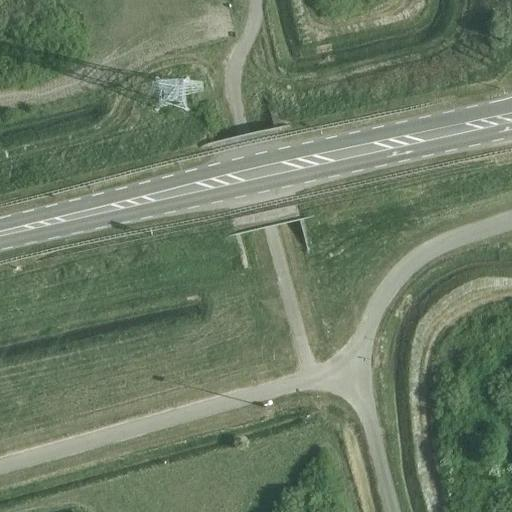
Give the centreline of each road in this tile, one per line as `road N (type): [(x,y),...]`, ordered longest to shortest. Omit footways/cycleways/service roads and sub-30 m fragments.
road 1 (secondary): [(0,234),(511,117)]
road 2 (unclassified): [(0,465),(310,379),(351,380)]
road 3 (unclassified): [(351,380),(372,312),(404,268),(435,244),(511,219)]
road 4 (unclassified): [(394,511),(351,380)]
